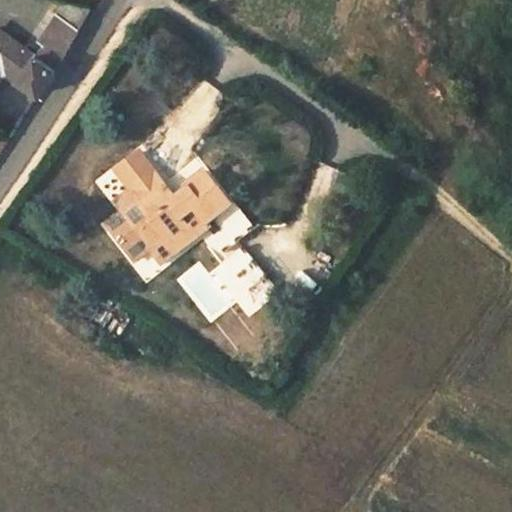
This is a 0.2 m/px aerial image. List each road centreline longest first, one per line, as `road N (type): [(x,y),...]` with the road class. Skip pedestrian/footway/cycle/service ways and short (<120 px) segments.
road 1 (track): [(511,262),(426,184),(164,0)]
road 2 (unclassified): [(0,171),(115,0)]
